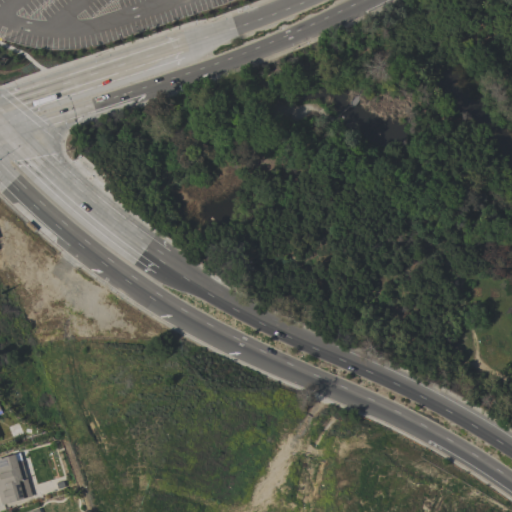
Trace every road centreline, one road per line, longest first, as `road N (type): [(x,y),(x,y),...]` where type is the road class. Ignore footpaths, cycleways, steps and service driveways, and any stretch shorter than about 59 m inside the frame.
road 1 (primary): [(511,451),(426,399),(259,324),(159,263)]
road 2 (primary): [(159,297),(407,418),(511,481)]
road 3 (primary): [(159,263),(9,131)]
road 4 (primary): [(187,72),(362,0)]
road 5 (primary): [(180,47),(0,104)]
road 6 (primary): [(9,131),(141,87)]
road 7 (primary): [(303,0),(180,47)]
